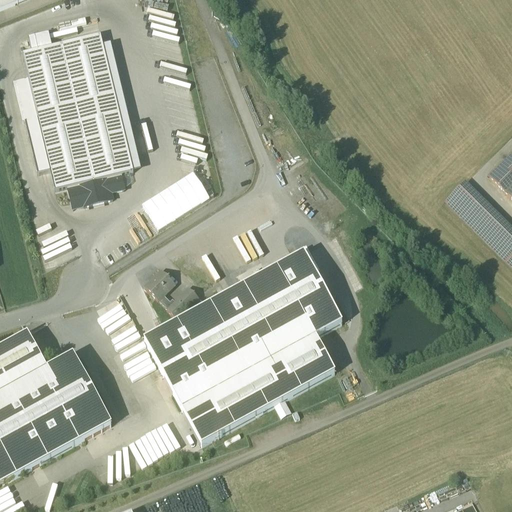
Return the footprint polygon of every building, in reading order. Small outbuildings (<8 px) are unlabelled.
[(0,0),(0,14),(35,0),(0,0)] [(102,43),(24,61),(39,127),(27,130),(39,181),(52,178),(56,198),(68,196),(73,217),(115,207),(113,199),(126,197),(122,183),(143,178),(113,51),(104,53),(102,43)] [(511,159),(490,182),(511,203),(511,159)] [(511,265),(511,230),(485,203),(465,223),(510,268),(511,265)] [(306,257),(144,344),(201,448),(335,375),(315,339),(343,324),(306,257)] [(161,275),(145,291),(167,313),(174,306),(172,303),(170,305),(164,299),(174,289),(161,275)] [(0,490),(110,429),(71,359),(45,373),(27,341),(0,355),(0,490)]
